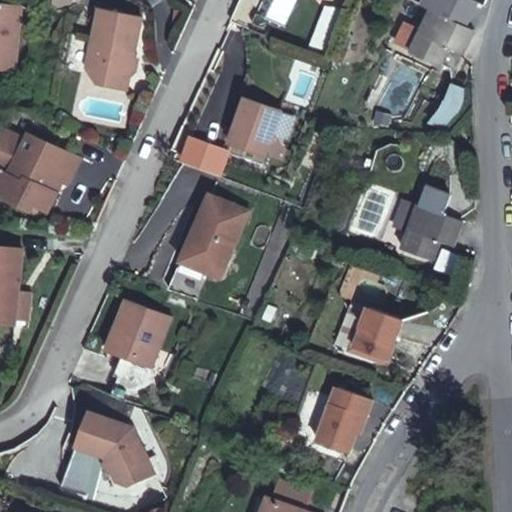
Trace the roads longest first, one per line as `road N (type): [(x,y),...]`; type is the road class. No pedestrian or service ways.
road 1 (residential): [(0,433),(26,422),(45,394),(223,0)]
road 2 (residential): [(504,0),(491,51),(500,257),(488,351)]
road 3 (residential): [(370,511),(393,460),(451,378),(488,351)]
road 4 (residential): [(488,351),(503,392),(509,511)]
